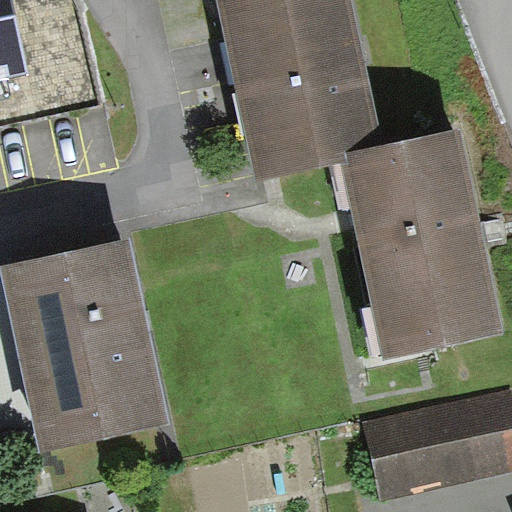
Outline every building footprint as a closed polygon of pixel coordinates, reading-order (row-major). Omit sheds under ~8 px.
[(0,0),(0,127),(60,115),(36,0),(0,0)] [(361,0),(271,0),(225,9),(257,180),(391,155),(361,0)] [(511,328),(476,140),(359,162),(396,354),(511,331),(511,328)] [(130,241),(1,268),(40,452),(169,424),(130,241)] [(511,391),(376,425),(394,499),(511,469),(511,391)]
